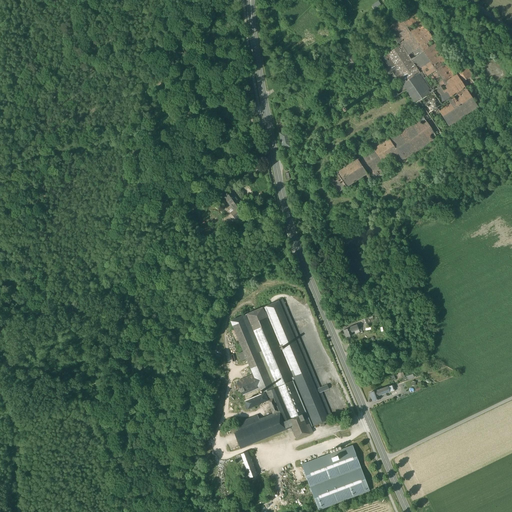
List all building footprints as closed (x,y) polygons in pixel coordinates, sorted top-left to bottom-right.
[(372,5),(375,10),(381,5),(378,1),(372,5)] [(389,27),(393,33),(411,59),(411,60),(435,44),(414,11),(389,27)] [(396,69),(411,59),(393,33),(389,36),(396,48),(378,61),(392,81),(397,78),(401,75),(396,69)] [(442,134),(450,129),(449,127),(470,113),(478,107),(456,74),(435,44),(411,60),(411,59),(396,69),(401,75),(397,78),(401,83),(388,91),(393,99),(405,90),(415,103),(414,104),(414,105),(418,102),(420,101),(420,102),(441,134),(442,134)] [(343,54),(353,68),(358,64),(348,50),(343,54)] [(467,66),(464,68),(470,77),(473,76),(467,66)] [(475,85),(470,77),(464,68),(456,74),(478,107),(482,104),(471,87),(475,85)] [(441,134),(420,102),(419,104),(418,102),(414,105),(422,117),(389,139),(398,153),(403,160),(437,138),(436,137),(441,134)] [(323,113),(328,122),(333,116),(330,109),(323,113)] [(471,115),(470,113),(449,127),(450,129),(471,115)] [(283,149),(284,151),(288,151),(288,148),(291,147),(289,132),(285,132),(282,118),(276,119),(280,145),(281,145),(282,149),(283,149)] [(343,169),(337,173),(347,187),(359,179),(378,167),(381,165),(391,158),(398,153),(389,139),(357,160),(343,169)] [(403,160),(398,153),(391,158),(396,165),(402,160),(402,161),(403,160)] [(340,164),(343,169),(357,160),(354,155),(340,164)] [(382,172),(380,169),(378,167),(359,179),(363,185),(382,172)] [(338,193),(347,187),(337,173),(328,179),(338,193)] [(233,210),(237,208),(241,205),(233,193),(225,199),(233,210)] [(230,212),(233,216),(239,212),(237,208),(233,210),(230,212)] [(278,301),(279,301),(328,420),(333,418),(331,414),(330,414),(321,392),(329,389),(327,385),(320,388),(282,299),(278,301)] [(228,300),(216,316),(222,319),(234,305),(228,300)] [(323,422),(324,424),(324,423),(324,424),(329,422),(328,420),(279,301),(231,321),(244,351),(239,354),(242,361),(247,359),(253,375),(261,394),(245,401),(247,404),(244,405),(246,410),(248,409),(267,401),(273,414),(260,419),(258,415),(245,420),(248,427),(239,431),(235,433),(241,449),(292,427),(297,439),(313,433),(310,427),(312,427),(323,422)] [(214,340),(222,319),(216,316),(208,337),(214,340)] [(354,334),(353,331),(351,328),(343,331),(346,338),(354,334)] [(209,364),(217,388),(224,385),(215,362),(209,364)] [(245,401),(261,394),(253,375),(237,382),(243,396),(245,401)] [(370,393),(373,402),(381,399),(380,396),(389,392),(387,387),(378,391),(377,390),(370,393)] [(236,424),(239,431),(248,427),(245,420),(236,424)] [(302,465),(319,510),(370,491),(358,461),(353,446),(302,465)] [(247,471),(249,478),(258,475),(257,473),(259,473),(258,471),(256,471),(249,451),(237,456),(239,462),(243,461),(244,464),(243,465),(245,472),(247,471)]
